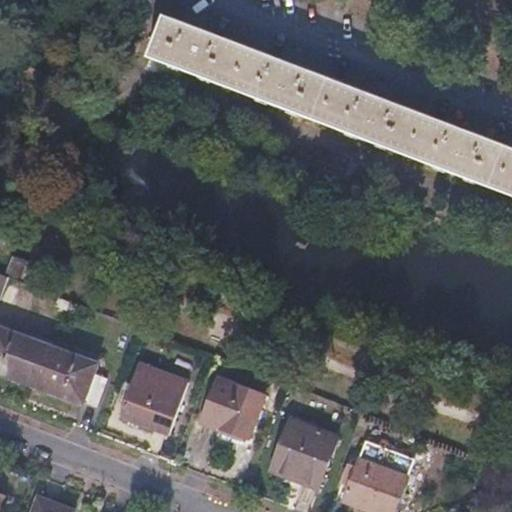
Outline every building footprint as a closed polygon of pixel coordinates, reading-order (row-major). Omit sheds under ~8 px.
[(511,151),(163,20),(148,61),(511,198),(511,151)] [(0,335),(0,377),(76,406),(91,369),(0,335)] [(185,387),(140,369),(118,420),(165,439),(185,387)] [(261,398),(214,381),(198,422),(245,440),(261,398)] [(336,433),(287,414),(266,471),(294,481),(295,477),(316,485),(336,433)] [(392,511),(406,476),(357,458),(342,500),(374,511),(392,511)] [(71,511),(35,498),(30,511),(71,511)]
